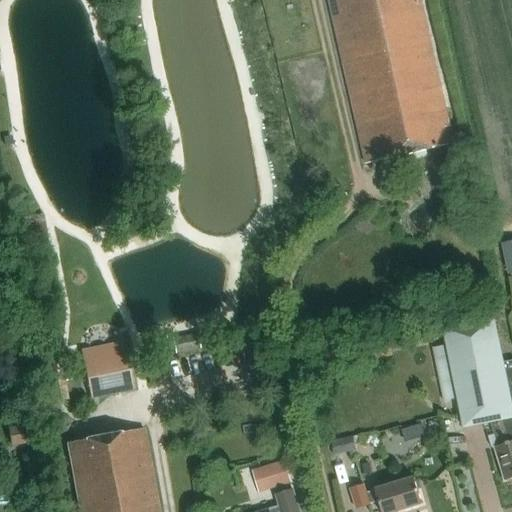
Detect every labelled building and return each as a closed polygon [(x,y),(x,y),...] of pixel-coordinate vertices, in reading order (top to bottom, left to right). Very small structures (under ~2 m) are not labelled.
[(446,127),(450,126),(420,0),(328,0),(366,164),(450,145),(446,127)] [(45,223),(19,227),(22,248),(48,243),(45,223)] [(444,330),(447,346),(434,348),(445,401),(458,398),(464,428),(492,423),(499,447),(495,448),(502,468),(504,467),(508,481),(511,479),(511,361),(504,363),(495,319),(444,330)] [(197,335),(173,339),(175,354),(200,349),(197,335)] [(368,342),(372,359),(394,355),(390,337),(368,342)] [(91,400),(135,390),(124,341),(81,351),(91,400)] [(68,355),(39,359),(42,381),(46,380),(49,403),(84,399),(82,382),(65,384),(64,378),(71,377),(68,355)] [(30,425),(8,429),(11,448),(33,444),(30,425)] [(68,445),(80,511),(160,511),(145,430),(68,445)] [(354,437),(331,442),(333,451),(334,456),(357,451),(354,437)] [(285,461),(263,468),(270,491),(292,484),(288,471),(285,461)] [(369,464),(362,465),(364,475),(370,473),(369,464)] [(382,511),(396,511),(423,504),(415,479),(367,493),(364,485),(351,489),(357,509),(371,505),(370,504),(379,501),(382,511)] [(280,507),(264,511),(300,511),(294,490),(277,496),(280,507)]
